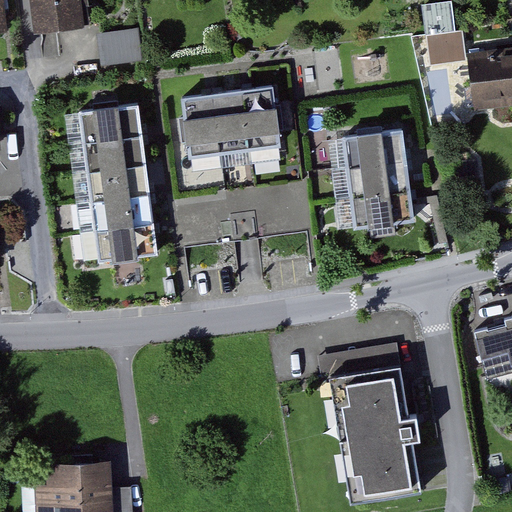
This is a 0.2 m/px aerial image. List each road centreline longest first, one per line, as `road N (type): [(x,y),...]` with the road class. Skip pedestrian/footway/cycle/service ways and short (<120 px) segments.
road 1 (residential): [(434,287),(258,316),(0,335)]
road 2 (residential): [(465,511),(466,460),(434,287)]
